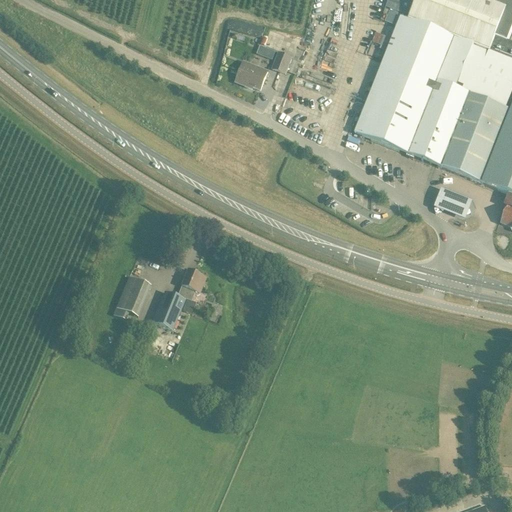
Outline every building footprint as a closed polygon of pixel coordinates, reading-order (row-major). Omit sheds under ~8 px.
[(511,0),(416,0),(408,22),(375,108),(454,139),(488,53),(489,54),(495,39),(507,44),(511,31),(511,0)] [(392,0),(387,13),(408,22),(416,0),(392,0)] [(335,28),(343,28),(344,1),(336,1),(335,28)] [(374,43),(382,46),(386,36),(378,33),(374,43)] [(266,48),(281,55),(285,45),(271,38),(266,48)] [(511,46),(507,44),(495,39),(489,54),(488,53),(454,139),(441,170),(508,197),(505,205),(508,207),(501,226),(511,230),(511,231),(511,233),(511,232),(511,46)] [(292,60),(278,55),(272,71),(285,76),(292,60)] [(268,73),(244,64),(235,84),(252,91),(253,89),(260,92),(268,73)] [(454,139),(375,108),(363,138),(441,170),(454,139)] [(472,201),(441,188),(433,207),(465,220),(472,201)] [(191,303),(194,296),(196,297),(199,296),(201,292),(200,289),(199,289),(203,279),(199,277),(199,275),(195,274),(194,275),(187,272),(181,288),(177,297),(184,300),(191,303)] [(150,288),(129,279),(116,310),(127,315),(137,319),(150,288)] [(183,302),(184,300),(177,297),(177,299),(164,294),(152,325),(172,333),(184,302),(183,302)]
